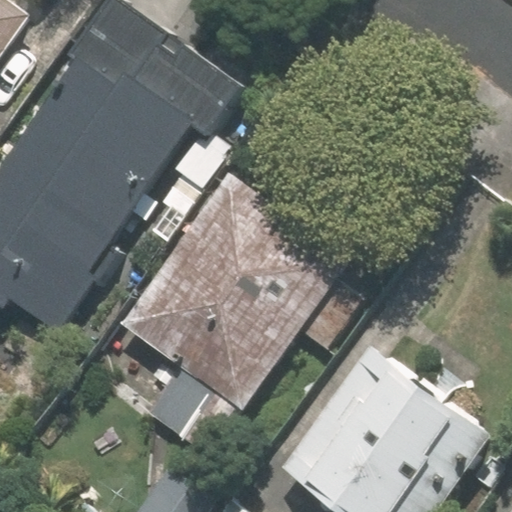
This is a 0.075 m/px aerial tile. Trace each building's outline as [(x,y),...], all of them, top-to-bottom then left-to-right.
[(32,302),(75,332),(133,251),(125,245),(210,124),(226,136),(262,85),(139,0),(120,0),(0,171),(0,295),(25,312),(32,302)] [(0,0),(0,84),(55,15),(35,0),(0,0)] [(258,415),(371,260),(243,168),(136,316),(197,361),(158,415),(212,454),(247,407),(258,415)] [(465,511),(511,450),(511,431),(394,343),(300,469),(358,511),(465,511)] [(267,511),(188,455),(147,511),(267,511)]
